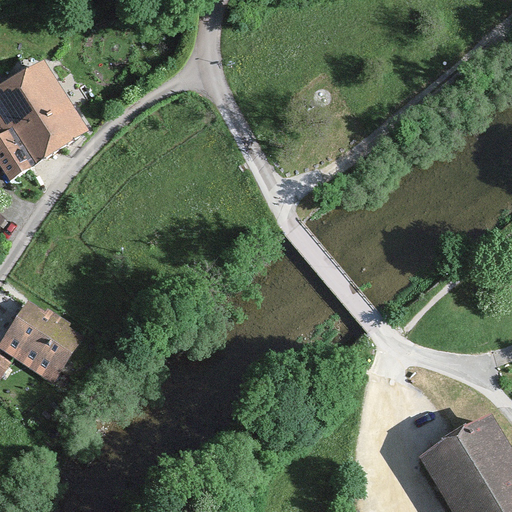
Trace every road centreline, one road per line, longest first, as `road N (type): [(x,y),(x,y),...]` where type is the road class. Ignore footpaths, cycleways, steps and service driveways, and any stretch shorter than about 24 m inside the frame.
road 1 (unclassified): [(214,0),(209,56),(230,114),(293,229),(393,343)]
road 2 (track): [(274,195),(358,152),(511,22)]
road 3 (unclassified): [(511,412),(462,370),(393,343)]
